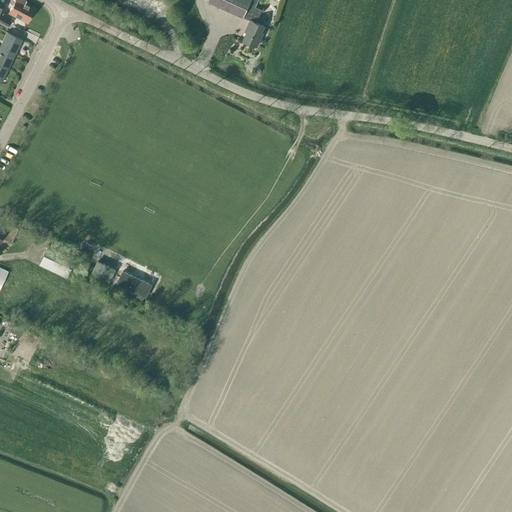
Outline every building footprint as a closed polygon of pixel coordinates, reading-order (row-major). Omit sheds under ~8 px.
[(7,12),(26,22),(34,8),(24,3),(25,1),(23,0),(10,0),(9,3),(11,5),(7,12)] [(242,40),(256,47),(262,33),(261,32),(263,26),(255,22),(261,10),(255,7),(257,0),(205,0),(242,17),(249,20),(245,27),(247,28),(242,40)] [(0,22),(8,26),(10,20),(0,15),(0,13),(4,5),(0,3),(0,22)] [(6,32),(0,44),(0,47),(14,54),(21,39),(6,32)] [(0,47),(0,65),(7,69),(14,54),(0,47)] [(0,227),(0,237),(10,242),(17,229),(8,224),(5,230),(0,227)] [(38,264),(66,278),(76,257),(48,244),(38,264)] [(97,261),(91,274),(108,282),(114,269),(97,261)] [(116,284),(145,297),(151,285),(122,271),(116,284)]
